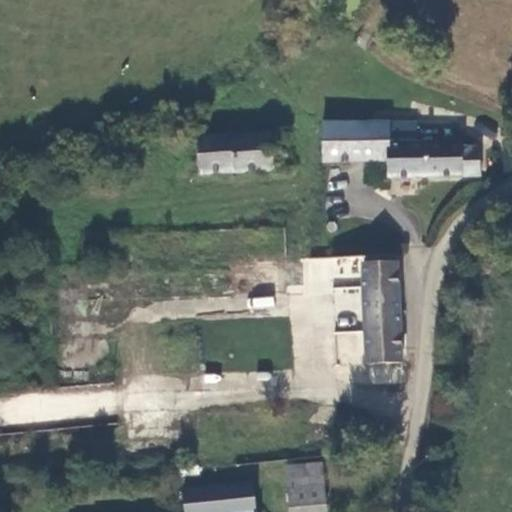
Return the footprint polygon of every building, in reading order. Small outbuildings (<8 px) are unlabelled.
[(422,123),(329,124),(330,161),(395,161),(395,177),(485,176),(484,149),(467,148),(465,142),(424,144),(422,123)] [(272,135),(200,140),(202,165),(202,175),(275,170),(274,162),(274,149),(272,135)] [(293,148),(274,149),(274,162),(294,160),(293,148)] [(203,182),(202,175),(202,165),(181,166),(183,183),(203,182)] [(344,364),(411,359),(404,254),(366,257),(368,284),(338,286),(344,364)] [(336,257),(338,286),(368,284),(366,257),(336,257)] [(287,468),(289,482),(324,479),(322,464),(287,468)] [(328,511),(324,479),(289,482),(292,511),(328,511)] [(257,511),(254,484),(184,494),(186,511),(257,511)]
